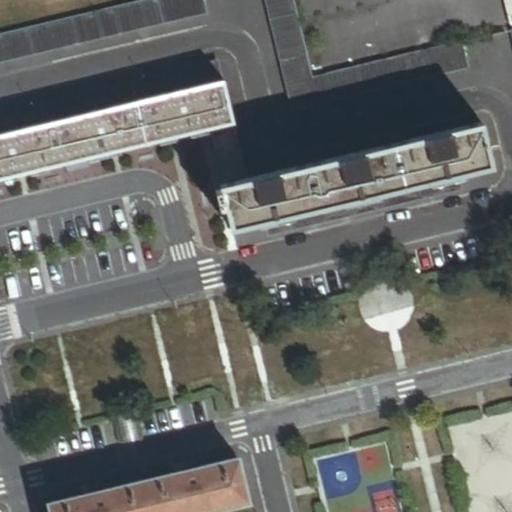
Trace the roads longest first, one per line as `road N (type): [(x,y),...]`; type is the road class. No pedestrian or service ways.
road 1 (residential): [(511,150),(501,108),(486,96),(293,141),(276,136),(264,123),(250,57),(237,42),(217,37),(0,88)]
road 2 (residential): [(511,202),(189,277)]
road 3 (residential): [(253,422),(511,363)]
road 4 (residential): [(0,213),(141,178),(157,182),(189,277)]
road 5 (residential): [(14,477),(253,422)]
road 6 (residential): [(189,277),(0,323)]
